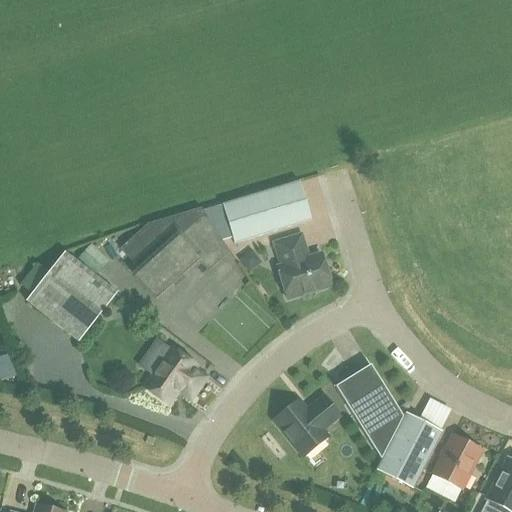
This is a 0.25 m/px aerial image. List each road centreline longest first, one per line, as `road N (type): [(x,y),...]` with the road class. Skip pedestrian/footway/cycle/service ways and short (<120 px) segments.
road 1 (residential): [(183,501),(210,436),(242,390),(322,326),(375,305)]
road 2 (residential): [(0,444),(183,501)]
road 3 (residential): [(375,305),(438,382),(511,421)]
road 4 (residential): [(333,176),(375,305)]
